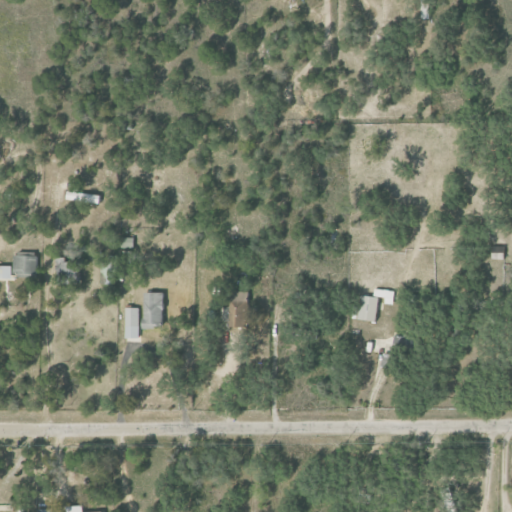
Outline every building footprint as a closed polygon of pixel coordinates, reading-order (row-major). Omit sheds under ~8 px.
[(67,190),(66,199),(100,204),(102,195),(67,190)] [(505,246),(490,246),(490,258),(505,258),(505,246)] [(0,279),(14,280),(14,274),(38,275),(39,253),(14,253),(13,266),(0,265),(0,279)] [(75,261),(66,262),(66,258),(57,258),(58,284),(76,284),(75,261)] [(99,262),(100,284),(116,284),(116,261),(99,262)] [(394,304),(395,291),(375,289),(375,296),(360,295),(358,319),(380,321),(382,303),(394,304)] [(250,292),(230,291),(229,326),(249,326),(250,292)] [(164,293),(144,293),(144,327),(165,327),(164,293)] [(139,307),(125,307),(125,338),(139,338),(139,307)] [(383,367),(394,367),(395,353),(383,353),(383,367)]
